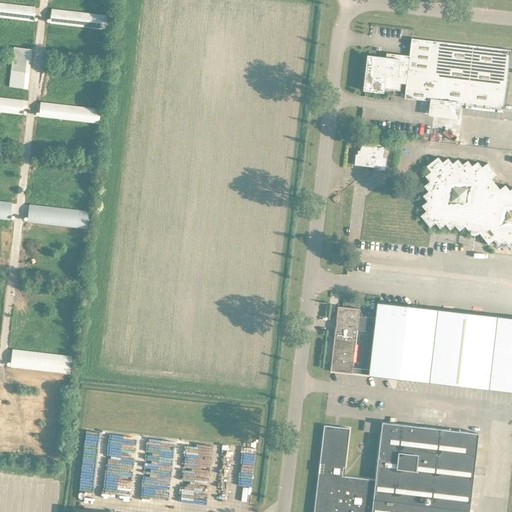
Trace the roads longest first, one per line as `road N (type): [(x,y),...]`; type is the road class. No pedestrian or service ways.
road 1 (unclassified): [(354,11),(340,33),(298,388)]
road 2 (unclassified): [(298,388),(504,412),(493,511)]
road 3 (unknown): [(361,191),(356,248),(366,257),(511,269)]
road 4 (unknown): [(310,284),(511,308)]
road 5 (unclassified): [(511,23),(354,11)]
road 6 (unknown): [(361,191),(442,154),(498,152)]
road 7 (unclassified): [(298,388),(283,511)]
